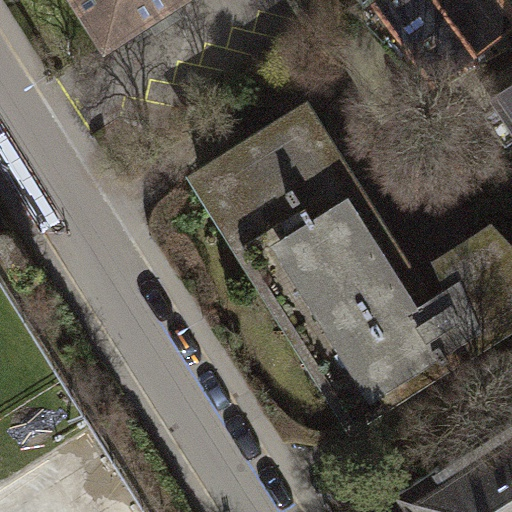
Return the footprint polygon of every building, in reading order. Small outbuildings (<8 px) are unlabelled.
[(68,0),(109,63),(208,0),(68,0)] [(509,16),(497,0),(382,0),(433,70),(509,16)] [(511,83),(494,96),(511,122),(511,83)] [(306,108),(198,175),(215,202),(222,198),(241,229),(235,233),(254,262),(262,257),(302,322),(295,326),(313,355),(320,350),(340,382),(333,386),(352,416),(447,356),(440,344),(469,326),(476,337),(511,314),(511,255),(488,231),(444,259),(452,284),(412,309),(311,147),(325,139),(306,108)] [(511,511),(511,417),(398,489),(412,511),(511,511)]
